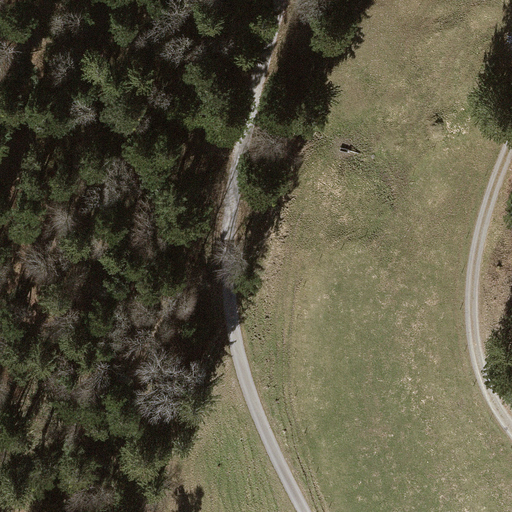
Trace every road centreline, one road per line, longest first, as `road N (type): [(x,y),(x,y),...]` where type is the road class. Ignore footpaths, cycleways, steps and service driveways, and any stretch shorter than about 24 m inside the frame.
road 1 (track): [(281,0),(232,214),(230,315),(251,399),(305,511)]
road 2 (track): [(511,146),(483,224),(472,292),(479,364),(511,429)]
